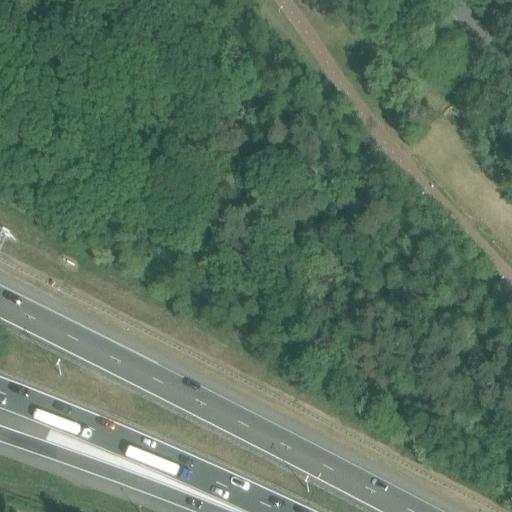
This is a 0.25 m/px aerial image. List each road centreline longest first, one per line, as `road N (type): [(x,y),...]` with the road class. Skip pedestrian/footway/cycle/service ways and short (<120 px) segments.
road 1 (motorway): [(412,511),(0,303)]
road 2 (motorway): [(0,391),(278,511)]
road 3 (motorway): [(0,436),(211,511)]
